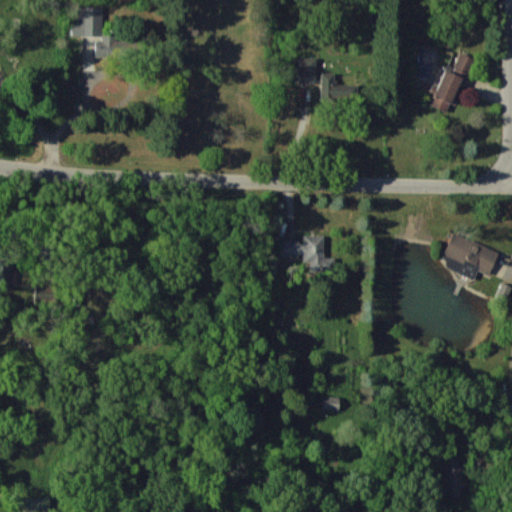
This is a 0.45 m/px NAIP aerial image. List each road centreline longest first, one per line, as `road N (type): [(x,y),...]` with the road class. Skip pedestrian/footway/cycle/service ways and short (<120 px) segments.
road 1 (residential): [(0,165),(262,183),(506,184)]
road 2 (residential): [(506,184),(511,12)]
